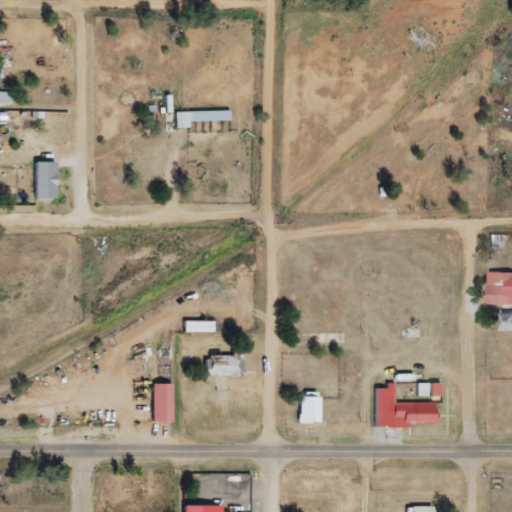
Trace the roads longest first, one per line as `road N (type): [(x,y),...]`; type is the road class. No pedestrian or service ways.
road 1 (residential): [(274,511),(273,0)]
road 2 (tertiary): [(511,452),(0,452)]
road 3 (residential): [(472,511),(470,222)]
road 4 (residential): [(273,5),(0,3)]
road 5 (residential): [(0,219),(268,220)]
road 6 (residential): [(272,241),(314,231),(511,220)]
road 7 (residential): [(87,219),(86,0)]
